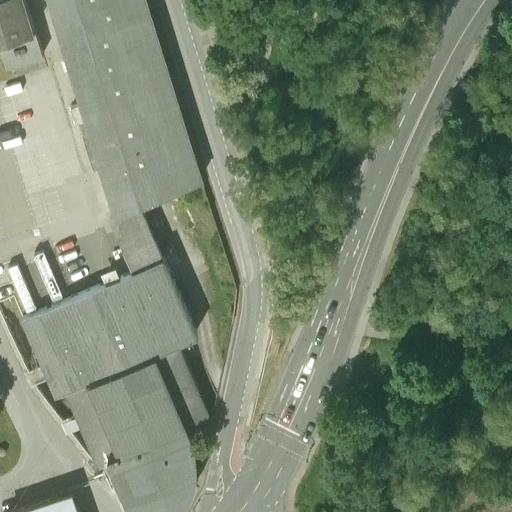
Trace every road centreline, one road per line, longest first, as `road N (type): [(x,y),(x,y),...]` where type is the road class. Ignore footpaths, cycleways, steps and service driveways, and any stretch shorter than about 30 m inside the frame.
road 1 (secondary): [(243,511),(282,443),(391,169),(441,68),(487,0)]
road 2 (residential): [(232,511),(218,490),(257,265),(174,0)]
